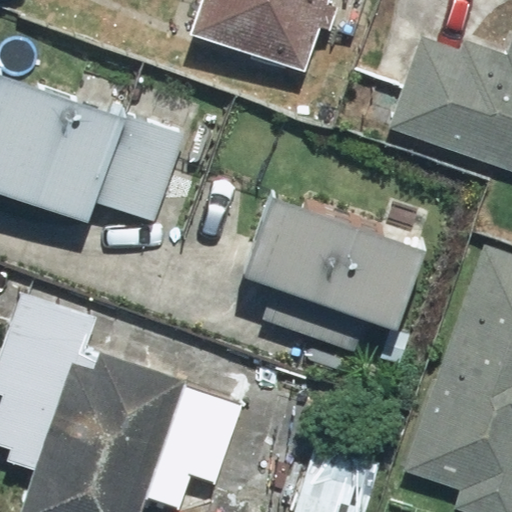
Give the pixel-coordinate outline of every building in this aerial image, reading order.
[(185,0),(176,28),(289,69),(306,27),(319,31),(327,7),(315,4),(316,0),(185,0)] [(417,27),(379,126),(511,175),(511,40),(506,39),(497,57),(417,27)] [(0,73),(0,195),(67,218),(74,199),(144,223),(175,133),(0,73)] [(247,191),(220,270),(381,324),(408,246),(247,191)] [(511,511),(511,256),(476,244),(396,470),(450,490),(447,504),(467,511),(511,511)] [(83,368),(57,361),(0,511),(127,511),(174,384),(92,353),(83,368)] [(227,416),(183,400),(169,439),(213,455),(227,416)] [(364,511),(369,496),(297,475),(286,511),(364,511)]
